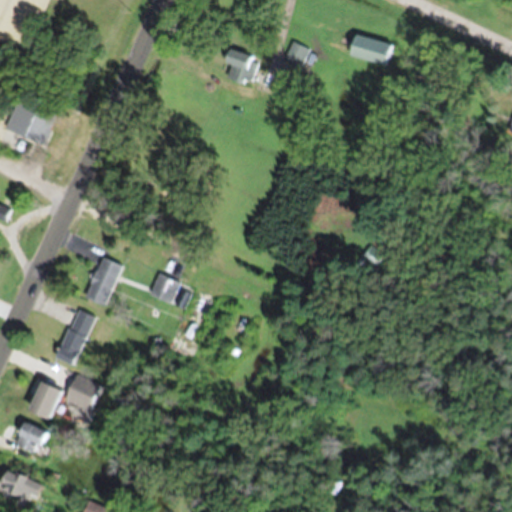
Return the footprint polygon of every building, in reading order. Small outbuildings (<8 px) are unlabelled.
[(384,73),(391,51),(354,39),(347,61),(384,73)] [(309,56),(293,48),(284,65),(300,73),(309,56)] [(223,67),(242,78),(250,64),(231,53),(223,67)] [(5,134),(43,152),(58,120),(19,102),(5,134)] [(0,226),(4,229),(11,216),(0,210),(0,226)] [(84,303),(105,312),(122,273),(101,264),(84,303)] [(169,311),(178,290),(156,280),(146,301),(169,311)] [(94,324),(76,316),(56,363),(74,371),(94,324)] [(63,399),(41,388),(27,416),(49,427),(63,399)] [(13,450),(36,462),(47,440),(24,428),(13,450)]
